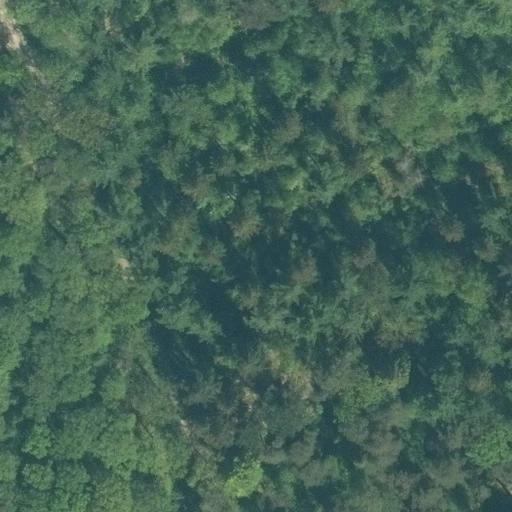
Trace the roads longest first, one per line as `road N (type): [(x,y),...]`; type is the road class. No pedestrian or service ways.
road 1 (track): [(222,511),(94,202),(0,4)]
road 2 (track): [(176,395),(511,232)]
